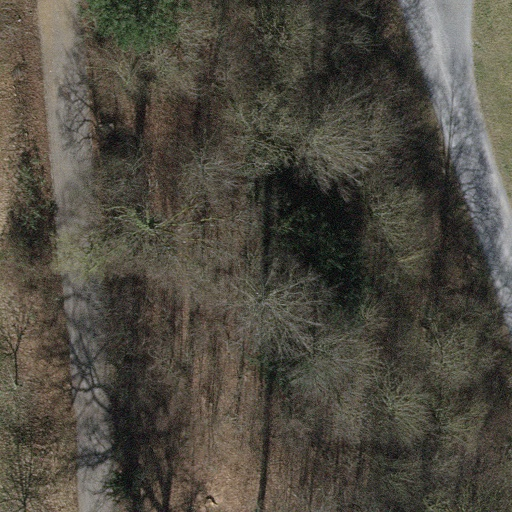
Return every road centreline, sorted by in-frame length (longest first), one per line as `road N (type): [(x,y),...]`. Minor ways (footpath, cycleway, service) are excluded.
road 1 (track): [(55,0),(92,511)]
road 2 (track): [(511,284),(417,0)]
